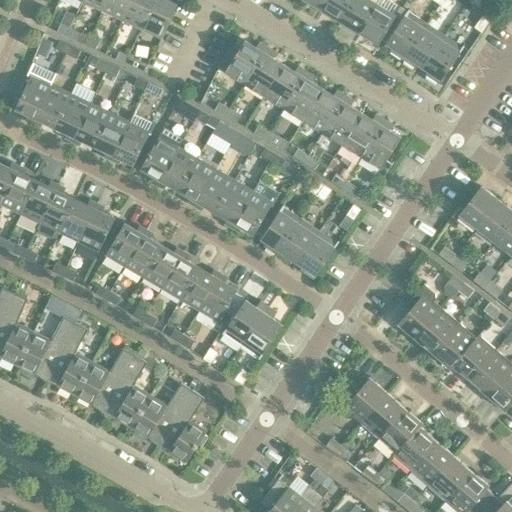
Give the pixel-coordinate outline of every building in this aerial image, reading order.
[(102,11),(107,0),(83,0),(82,2),(102,11)] [(122,20),(130,0),(107,0),(102,11),(122,20)] [(141,29),(154,0),(130,0),(122,20),(141,29)] [(166,0),(154,0),(141,29),(161,39),(177,5),(166,0)] [(304,0),(322,10),(328,0),(304,0)] [(340,22),(353,0),(328,0),(322,10),(340,22)] [(359,33),(376,4),(378,0),(353,0),(340,22),(359,33)] [(378,45),(396,16),(401,7),(388,0),(378,0),(376,4),(359,33),(378,45)] [(447,9),(452,0),(442,0),(439,5),(447,9)] [(402,60),(427,22),(408,10),(386,44),(392,48),(389,52),(402,60)] [(481,33),(489,23),(481,18),(474,28),(481,33)] [(423,68),(445,34),(427,22),(402,60),(415,69),(418,65),(423,68)] [(66,36),(70,29),(60,24),(57,32),(66,36)] [(89,38),(70,29),(66,36),(86,46),(89,38)] [(439,85),(464,46),(445,34),(423,68),(428,71),(425,75),(439,85)] [(86,46),(95,50),(99,42),(89,38),(86,46)] [(66,54),(70,46),(60,41),(56,50),(66,54)] [(245,85),(268,48),(259,43),(256,48),(244,41),(225,72),(245,85)] [(76,59),(80,51),(70,46),(66,54),(76,59)] [(264,97),(284,65),(273,59),(276,53),(268,48),(245,85),(264,97)] [(125,64),(128,56),(119,52),(115,60),(125,64)] [(147,65),(138,61),(128,56),(125,64),(134,69),(143,73),(147,65)] [(105,73),(109,64),(98,60),(94,68),(105,73)] [(51,86),(56,74),(33,63),(27,76),(30,78),(16,109),(28,115),(26,119),(34,123),(51,86)] [(115,78),(119,69),(109,64),(105,73),(115,78)] [(284,109),(306,72),(298,67),(295,72),(284,65),(264,97),(284,109)] [(303,121),(323,89),(312,83),(315,77),(306,72),(284,109),(303,121)] [(144,91),(148,83),(138,78),(134,86),(144,91)] [(154,96),(158,88),(148,83),(144,91),(154,96)] [(55,128),(70,95),(51,86),(34,123),(41,127),(43,122),(55,128)] [(322,133),(345,96),(336,91),(333,96),(323,89),(303,121),(322,133)] [(90,104),(71,95),(70,95),(55,128),(67,133),(65,138),(72,141),(90,104)] [(342,145),(361,113),(351,107),(354,102),(345,96),(322,133),(342,145)] [(200,111),(191,105),(179,99),(172,110),(193,122),(195,118),(196,119),(200,111)] [(225,117),(230,109),(219,103),(214,111),(225,117)] [(94,146),(110,114),(90,104),(72,141),(80,145),(82,140),(94,146)] [(236,123),(240,116),(230,109),(225,117),(236,123)] [(206,125),(210,116),(200,111),(196,119),(206,125)] [(375,115),(372,120),(361,113),(342,145),(337,152),(352,161),(356,163),(357,164),(361,157),(384,120),(375,115)] [(129,123),(110,114),(94,146),(106,152),(104,156),(112,160),(129,123)] [(134,165),(149,133),(151,134),(155,124),(133,114),(129,123),(112,160),(119,164),(121,159),(134,165)] [(384,120),(361,157),(381,169),(401,138),(389,131),(393,126),(384,120)] [(233,141),(238,132),(219,122),(212,134),(231,144),(233,141)] [(265,140),(270,133),(258,126),(254,133),(265,140)] [(178,149),(177,148),(182,139),(165,129),(160,138),(159,138),(141,169),(153,176),(150,180),(158,184),(178,149)] [(256,143),(248,138),(238,132),(233,141),(234,141),(230,147),(248,157),(256,143)] [(288,143),(280,138),(270,133),(265,140),(284,151),(288,143)] [(270,162),(275,154),(265,148),(261,156),(270,162)] [(197,160),(178,149),(158,184),(165,188),(167,184),(179,191),(197,160)] [(303,163),(308,156),(298,149),(293,156),(303,163)] [(275,154),(270,162),(280,168),(285,160),(275,154)] [(314,170),(319,163),(308,156),(303,163),(314,170)] [(195,206),(216,170),(197,160),(179,191),(190,197),(188,202),(195,206)] [(0,203),(1,204),(19,167),(11,163),(9,168),(0,163),(0,203)] [(298,178),(302,171),(293,166),(289,172),(298,178)] [(20,214),(36,181),(24,175),(26,171),(19,167),(1,204),(20,214)] [(216,212),(234,181),(216,170),(195,206),(202,210),(205,206),(216,212)] [(302,171),(298,178),(307,184),(311,177),(302,171)] [(342,178),(336,174),(331,182),(341,188),(346,181),(342,178)] [(317,196),(324,185),(317,180),(309,191),(317,196)] [(40,223),(58,186),(50,182),(48,187),(36,181),(20,214),(40,223)] [(253,192),(234,181),(216,212),(228,219),(225,223),(232,228),(253,192)] [(280,193),(260,181),(259,181),(253,192),(232,228),(239,232),(242,227),(254,235),(272,204),(273,205),(280,193)] [(352,195),(357,188),(346,181),(341,188),(352,195)] [(325,201),(332,190),(324,185),(317,196),(325,201)] [(60,232),(75,200),(63,194),(65,189),(58,186),(40,223),(38,229),(39,231),(41,233),(43,235),(45,236),(48,237),(51,238),(53,238),(56,238),(59,232),(60,232)] [(476,228),(498,200),(481,187),(459,215),(476,228)] [(87,206),(75,200),(60,232),(79,241),(97,204),(89,201),(87,206)] [(494,241),(511,218),(511,210),(498,200),(476,228),(494,241)] [(97,204),(79,241),(99,251),(115,219),(102,213),(104,208),(97,204)] [(346,216),(352,220),(353,221),(361,210),(353,205),(346,216)] [(283,206),(261,239),(267,243),(264,247),(277,256),(302,219),(283,206)] [(511,255),(511,254),(511,218),(494,241),(511,255)] [(302,219),(277,256),(290,264),(293,260),(297,264),(319,231),(302,219)] [(125,266),(146,231),(139,227),(136,231),(124,224),(106,255),(125,266)] [(144,277),(162,246),(151,240),(153,235),(146,231),(125,266),(144,277)] [(319,231),(297,264),(302,267),(300,271),(314,280),(338,243),(319,231)] [(23,258),(27,250),(17,245),(13,253),(23,258)] [(173,253),(162,246),(144,277),(162,288),(183,253),(176,249),(173,253)] [(450,264),(456,255),(445,247),(439,255),(450,264)] [(34,263),(38,255),(27,250),(23,258),(34,263)] [(199,268),(188,262),(191,257),(183,253),(162,288),(181,299),(199,268)] [(450,264),(462,272),(468,264),(456,255),(450,264)] [(62,276),(66,268),(56,263),(52,272),(62,276)] [(66,268),(62,276),(73,281),(77,273),(66,268)] [(200,310),(220,275),(213,271),(210,275),(199,268),(181,299),(200,310)] [(485,290),(491,282),(479,273),(473,281),(485,290)] [(228,279),(221,275),(220,275),(200,310),(219,322),(237,291),(225,284),(228,279)] [(452,298),(457,291),(463,282),(453,275),(447,283),(444,287),(444,292),(452,298)] [(463,282),(457,291),(468,299),(474,290),(463,282)] [(491,282),(485,290),(496,299),(503,291),(491,282)] [(416,339),(442,309),(434,302),(436,299),(435,294),(426,286),(424,284),(406,306),(410,309),(398,324),(416,339)] [(105,300),(110,292),(100,286),(95,294),(105,300)] [(0,325),(15,294),(2,288),(0,292),(0,325)] [(115,305),(120,297),(110,292),(105,300),(115,305)] [(34,332),(33,332),(16,324),(27,299),(15,294),(0,325),(0,354),(0,355),(0,357),(17,366),(34,332)] [(48,304),(51,309),(58,309),(60,303),(57,298),(51,299),(48,304)] [(241,347),(268,307),(260,301),(256,308),(245,300),(222,334),(241,347)] [(493,319),(500,311),(490,303),(483,311),(493,319)] [(241,347),(259,359),(282,326),(272,318),(276,312),(268,307),(241,347)] [(142,322),(147,314),(137,308),(132,316),(142,322)] [(433,354),(459,324),(442,309),(416,339),(433,354)] [(500,311),(493,319),(504,327),(510,319),(500,311)] [(152,327),(157,319),(147,314),(142,322),(152,327)] [(76,323),(75,323),(63,317),(51,341),(34,332),(17,366),(35,374),(36,372),(47,378),(76,323)] [(75,395),(93,363),(76,353),(88,330),(76,323),(47,378),(58,384),(57,386),(75,395)] [(453,366),(477,339),(476,338),(459,324),(433,354),(451,369),(454,366),(453,366)] [(180,344),(184,336),(174,330),(170,338),(180,344)] [(454,366),(470,381),(497,350),(479,335),(476,338),(477,339),(453,366),(454,366)] [(184,336),(180,344),(190,350),(194,342),(184,336)] [(217,353),(210,348),(203,359),(211,364),(217,353)] [(104,409),(135,356),(123,349),(110,372),(93,363),(75,395),(92,405),(93,403),(104,409)] [(488,396),(511,367),(511,363),(497,350),(470,381),(488,396)] [(150,396),(133,386),(147,363),(135,356),(104,409),(115,415),(114,417),(131,428),(150,396)] [(511,367),(488,396),(505,411),(511,403),(511,367)] [(242,385),(249,374),(242,369),(235,380),(242,385)] [(361,424),(387,393),(369,378),(357,392),(353,388),(334,410),(336,411),(346,419),(351,419),(353,417),(361,424)] [(160,443),(193,391),(181,384),(167,406),(150,396),(131,428),(148,438),(149,436),(160,443)] [(201,448),(208,437),(205,435),(207,432),(190,421),(204,398),(193,391),(160,443),(170,449),(169,451),(186,463),(198,445),(201,448)] [(378,439),(404,408),(387,393),(361,424),(378,439)] [(419,426),(420,427),(422,424),(404,408),(378,439),(395,453),(396,453),(419,426)] [(420,427),(419,426),(396,453),(395,453),(393,456),(410,471),(436,441),(420,427)] [(336,454),(342,446),(331,438),(325,447),(336,454)] [(428,486),(454,456),(436,441),(410,471),(428,486)] [(336,454),(346,462),(352,454),(342,446),(336,454)] [(445,501),(471,471),(454,456),(428,486),(445,501)] [(372,482),(378,474),(368,466),(362,474),(372,482)] [(489,486),(471,471),(445,501),(457,511),(483,511),(497,499),(486,489),(489,486)] [(372,482),(382,490),(388,482),(378,474),(372,482)] [(300,511),(316,492),(309,486),(301,497),(278,479),(263,499),(273,507),(268,511),(300,511)] [(323,497),(322,497),(327,490),(321,485),(316,492),(300,511),(319,511),(314,508),(323,497)] [(407,510),(414,502),(404,494),(397,502),(407,510)] [(511,511),(511,507),(506,501),(495,511),(511,511)] [(407,510),(409,511),(422,511),(424,510),(414,502),(407,510)]
